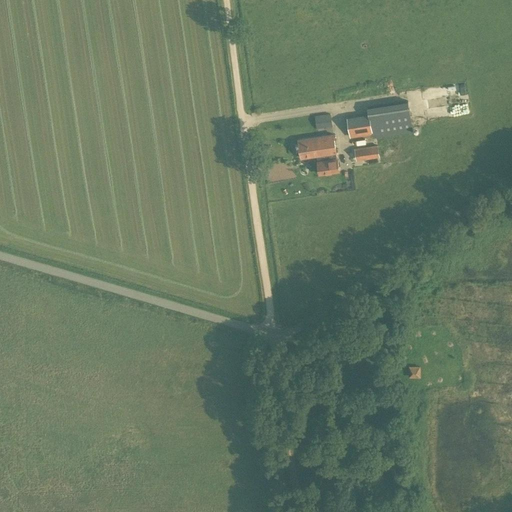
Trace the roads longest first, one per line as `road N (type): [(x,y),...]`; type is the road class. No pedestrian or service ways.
road 1 (track): [(226,0),(273,334)]
road 2 (unclassified): [(273,334),(292,331),(511,181)]
road 3 (unclassified): [(273,334),(0,255)]
road 4 (track): [(295,511),(273,334)]
